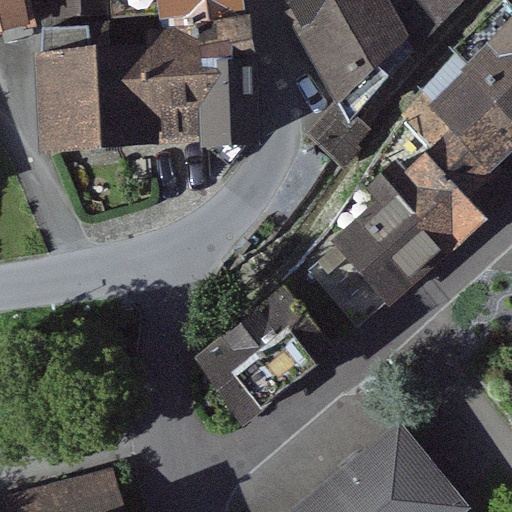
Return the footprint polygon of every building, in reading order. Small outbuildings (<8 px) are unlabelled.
[(0,0),(0,38),(32,32),(25,0),(0,0)] [(236,0),(153,0),(156,21),(190,17),(238,11),(236,0)] [(281,0),(311,47),(344,101),(327,120),(313,136),(341,160),(369,129),(365,122),(423,52),(389,0),(281,0)] [(389,0),(423,52),(466,0),(389,0)] [(190,17),(194,57),(246,56),(244,33),(238,11),(190,17)] [(511,23),(471,68),(511,113),(511,23)] [(36,51),(39,155),(100,153),(147,152),(147,129),(190,127),(188,58),(144,59),(144,48),(36,51)] [(250,143),(254,56),(246,56),(194,57),(188,58),(190,127),(191,143),(216,143),(250,143)] [(511,149),(511,113),(471,68),(429,105),(454,131),(489,169),(511,149)] [(489,169),(454,131),(395,187),(451,247),(510,191),(489,169)] [(451,247),(395,187),(332,247),(382,308),(451,247)] [(329,353),(291,308),(207,377),(211,382),(200,391),(233,431),(242,424),(329,353)] [(407,458),(384,431),(333,476),(305,499),(289,511),(448,511),(451,510),(407,458)] [(12,511),(117,511),(112,494),(105,469),(8,498),(12,511)]
